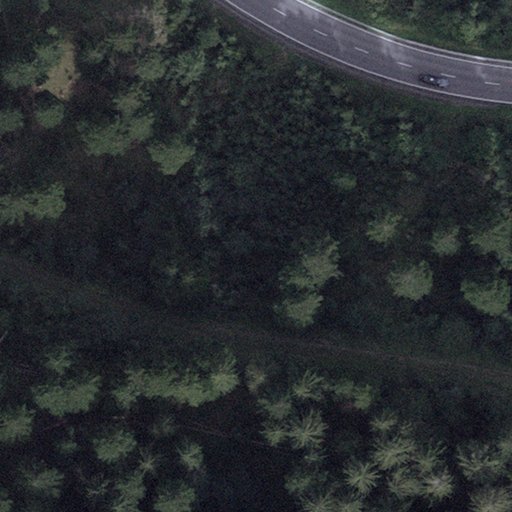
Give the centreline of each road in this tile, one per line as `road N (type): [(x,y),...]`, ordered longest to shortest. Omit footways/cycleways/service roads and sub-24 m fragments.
road 1 (track): [(0,254),(126,316),(440,366),(511,385)]
road 2 (primary): [(511,87),(411,68),(260,0)]
